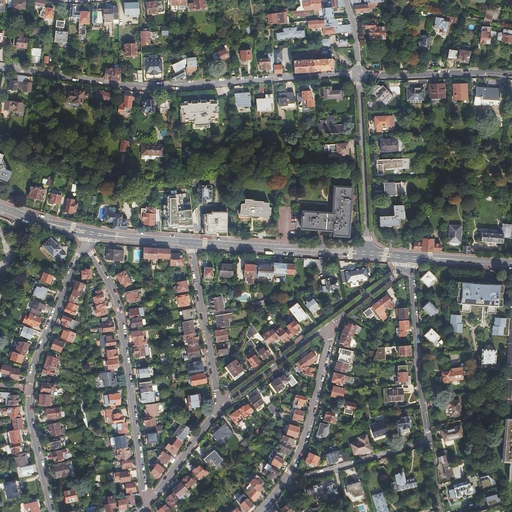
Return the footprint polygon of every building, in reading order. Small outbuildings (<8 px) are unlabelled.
[(7,0),(7,7),(13,7),(13,8),(24,9),(24,0),(21,0),(7,0)] [(45,0),(43,0),(34,0),(34,5),(42,6),(42,9),(41,9),(39,10),(39,15),(40,17),(43,17),(44,7),(45,0)] [(163,0),(160,0),(146,2),(147,14),(166,11),(163,0)] [(185,0),(186,6),(186,11),(189,10),(204,8),(203,0),(185,0)] [(308,0),(299,0),(300,7),(296,11),(304,10),(303,4),(309,3),(308,0)] [(308,0),(309,3),(303,4),(304,10),(309,9),(314,9),(318,8),(320,8),(320,4),(319,0),(308,0)] [(138,3),(124,3),(125,15),(129,15),(130,18),(138,17),(138,3)] [(75,4),(69,4),(68,17),(77,17),(78,18),(79,11),(75,11),(75,4)] [(374,4),(355,4),(355,13),(368,12),(368,7),(369,7),(369,8),(375,8),(374,4)] [(328,7),(320,8),(318,8),(318,13),(319,16),(324,15),(324,19),(333,18),(332,6),(328,7)] [(44,7),(43,17),(52,18),(53,8),(44,7)] [(104,19),(105,26),(107,26),(107,29),(108,37),(112,37),(111,19),(112,19),(112,9),(103,9),(104,19)] [(78,18),(78,23),(85,24),(89,24),(89,11),(79,11),(78,18)] [(93,11),(93,27),(101,27),(101,11),(93,11)] [(280,12),(277,13),(278,17),(277,17),(278,22),(278,24),(280,23),(288,23),(287,17),(286,12),(280,12)] [(276,13),(268,14),(269,23),(278,22),(277,17),(276,17),(276,13)] [(454,21),(455,16),(447,15),(446,19),(443,19),(443,18),(435,17),(434,27),(441,28),(441,31),(442,33),(446,34),(448,33),(450,22),(454,22),(454,21)] [(419,26),(432,28),(434,19),(421,17),(419,26)] [(318,20),(308,21),(308,28),(322,27),(323,34),(351,32),(350,24),(341,25),(324,27),(323,20),(318,21),(318,20)] [(377,27),(377,22),(358,23),(359,26),(364,25),(365,28),(369,27),(369,38),(378,38),(377,27)] [(480,43),(490,44),(490,38),(490,31),(491,25),(481,25),(481,29),(480,37),(480,43)] [(275,31),(276,40),(287,39),(286,37),(295,36),(295,37),(295,38),(305,37),(305,29),(297,30),(297,26),(290,26),(283,27),(283,31),(275,31)] [(143,32),(140,32),(140,41),(141,42),(141,43),(150,43),(149,38),(149,32),(148,32),(147,32),(147,29),(143,29),(143,32)] [(511,32),(504,30),(503,34),(498,32),(496,39),(502,40),(502,41),(511,42),(511,32)] [(12,38),(12,45),(15,45),(17,49),(20,49),(21,45),(26,46),(26,36),(22,36),(22,32),(13,31),(13,38),(12,38)] [(55,31),(54,41),(66,42),(67,32),(55,31)] [(417,50),(428,52),(431,35),(422,34),(421,40),(418,40),(417,50)] [(329,39),(319,39),(320,47),(322,47),(329,46),(329,39)] [(129,43),(124,43),(125,55),(136,55),(136,44),(129,44),(129,43)] [(30,63),(40,63),(41,48),(30,48),(30,63)] [(273,50),(273,54),(273,62),(274,65),(274,69),(274,74),(282,73),(281,61),(282,61),(281,49),(273,50)] [(325,54),(321,54),(322,59),(322,61),(331,60),(331,54),(331,49),(327,49),(327,52),(325,52),(325,54)] [(457,50),(456,59),(467,60),(469,51),(467,51),(460,49),(459,49),(458,50),(457,50)] [(215,52),(212,54),(216,62),(219,61),(220,61),(228,57),(224,50),(222,51),(221,50),(219,51),(219,52),(216,54),(215,52)] [(249,50),(239,51),(240,61),(250,60),(249,50)] [(449,50),(447,59),(451,59),(451,60),(455,61),(456,59),(457,50),(449,50)] [(270,69),(274,69),(274,65),(273,62),(273,54),(268,54),(269,59),(258,60),(258,61),(259,64),(259,65),(260,65),(261,69),(269,68),(270,69)] [(187,59),(187,60),(186,67),(186,72),(187,75),(187,78),(187,80),(193,80),(192,70),(196,70),(195,64),(196,64),(195,58),(187,59)] [(294,73),(336,70),(336,61),(334,60),(331,60),(322,61),(322,59),(293,61),(294,73)] [(146,72),(146,74),(150,74),(150,76),(159,76),(159,74),(162,74),(162,60),(158,60),(150,61),(146,61),(146,72)] [(173,66),(175,73),(183,69),(180,63),(173,66)] [(104,78),(113,79),(114,72),(112,72),(113,68),(110,68),(109,69),(105,69),(104,78)] [(175,81),(183,77),(185,76),(184,73),(186,72),(185,70),(183,71),(183,70),(174,74),(174,75),(172,75),(171,76),(171,77),(171,78),(171,79),(172,80),(173,80),(174,80),(175,80),(175,81)] [(17,89),(20,90),(22,82),(18,82),(19,75),(13,74),(12,81),(11,80),(9,90),(17,91),(17,89)] [(22,82),(20,90),(24,90),(24,92),(31,93),(32,84),(31,84),(32,77),(26,76),(25,83),(22,82)] [(508,79),(500,78),(500,88),(508,89),(508,79)] [(383,84),(373,94),(383,103),(392,93),(383,84)] [(417,84),(408,85),(408,99),(423,99),(423,87),(417,87),(417,84)] [(444,84),(429,84),(430,97),(444,97),(444,84)] [(466,84),(454,84),(454,98),(466,98),(466,84)] [(331,90),(330,86),(318,87),(318,96),(322,96),(322,99),(342,98),(341,89),(331,90)] [(477,87),(476,103),(499,104),(499,88),(477,87)] [(69,89),(67,99),(80,102),(81,96),(87,97),(88,91),(83,90),(83,89),(75,88),(75,90),(69,89)] [(96,97),(105,99),(109,100),(110,92),(104,91),(105,90),(103,89),(102,91),(97,90),(96,97)] [(314,106),(313,99),(311,100),(310,91),(301,92),(302,96),(302,100),(307,100),(307,107),(314,106)] [(244,94),(234,95),(235,107),(250,106),(249,92),(244,93),(244,94)] [(280,96),(278,96),(279,106),(287,106),(286,104),(294,103),(293,92),(280,93),(280,96)] [(307,107),(307,100),(302,100),(302,96),(300,96),(300,93),(297,93),(298,107),(303,107),(303,108),(307,108),(307,107)] [(130,104),(134,104),(135,97),(132,97),(132,96),(124,95),(123,102),(122,102),(118,106),(117,111),(123,112),(124,106),(130,107),(130,104)] [(258,113),(262,112),(262,110),(272,110),(271,95),(265,95),(266,99),(256,99),(258,113)] [(153,111),(153,100),(152,100),(151,99),(148,99),(147,100),(146,100),(146,102),(142,102),(142,107),(142,111),(142,112),(143,112),(145,112),(145,114),(146,114),(153,114),(153,111)] [(4,110),(21,112),(22,102),(5,100),(4,110)] [(159,107),(168,108),(168,100),(160,100),(159,107)] [(180,104),(180,110),(182,110),(183,116),(181,116),(181,122),(193,121),(194,126),(208,125),(208,120),(218,119),(217,113),(215,113),(215,108),(217,107),(217,101),(213,102),(213,100),(209,100),(209,103),(205,103),(200,103),(199,103),(200,106),(197,106),(197,104),(192,104),(187,104),(187,102),(183,102),(183,104),(180,104)] [(142,111),(142,107),(140,107),(137,111),(144,117),(146,114),(145,114),(145,112),(143,112),(142,112),(142,111)] [(333,115),(326,115),(326,120),(320,120),(321,124),(318,124),(318,130),(325,130),(326,133),(335,133),(334,125),(332,125),(332,124),(332,119),(334,119),(333,115)] [(390,131),(390,130),(394,130),(394,116),(389,117),(379,117),(374,118),(375,127),(376,127),(376,131),(376,132),(390,131)] [(400,139),(380,140),(381,152),(397,151),(397,146),(400,146),(400,139)] [(121,142),(119,153),(124,154),(125,151),(126,152),(127,146),(128,146),(128,143),(121,142)] [(141,143),(141,154),(163,155),(164,144),(141,143)] [(348,143),(323,144),(324,151),(336,150),(336,155),(347,154),(347,147),(348,147),(348,143)] [(0,175),(3,176),(8,178),(11,171),(6,169),(1,158),(3,153),(0,151),(0,175)] [(403,158),(377,160),(377,175),(382,174),(383,168),(403,167),(403,158)] [(197,200),(205,200),(205,198),(210,198),(210,186),(201,185),(201,184),(198,184),(198,179),(192,179),(192,181),(191,181),(191,186),(192,186),(192,189),(197,189),(197,200)] [(397,182),(384,183),(384,195),(397,195),(397,182)] [(405,182),(397,182),(397,195),(406,195),(405,182)] [(32,186),(29,197),(42,200),(45,190),(40,189),(41,187),(36,186),(35,187),(32,186)] [(302,215),(301,228),(334,230),(334,235),(348,236),(351,187),(334,186),(332,213),(303,211),(303,215),(302,215)] [(49,202),(62,205),(64,198),(52,195),(53,193),(51,192),(50,194),(51,194),(49,202)] [(163,226),(193,228),(191,209),(190,209),(183,210),(183,209),(181,194),(174,194),(166,195),(167,205),(163,205),(163,214),(165,214),(165,219),(163,219),(163,226)] [(237,216),(237,230),(259,232),(260,232),(261,232),(262,231),(263,230),(264,229),(265,227),(271,227),(271,217),(268,217),(268,214),(270,214),(270,207),(268,205),(268,202),(263,202),(261,200),(252,200),(251,198),(244,198),(244,203),(242,203),(240,204),(239,211),(241,212),(241,214),(247,215),(247,216),(237,216)] [(67,199),(64,210),(72,212),(72,210),(75,211),(77,203),(74,202),(74,201),(67,199)] [(380,226),(395,226),(398,226),(399,218),(401,218),(403,218),(403,205),(393,205),(394,216),(379,216),(380,226)] [(154,209),(150,209),(149,209),(149,210),(146,210),(146,208),(141,208),(140,216),(143,217),(143,218),(144,218),(144,223),(154,224),(154,209)] [(214,230),(227,230),(227,212),(219,212),(219,211),(212,212),(212,214),(203,214),(203,224),(204,224),(204,234),(214,234),(214,230)] [(114,227),(126,228),(127,218),(121,218),(121,214),(116,214),(116,213),(107,212),(106,220),(114,221),(114,227)] [(449,225),(448,243),(460,244),(462,226),(449,225)] [(481,232),(481,241),(503,243),(503,233),(481,232)] [(51,238),(43,245),(53,256),(55,254),(61,260),(66,255),(61,249),(61,248),(51,238)] [(422,242),(414,242),(414,250),(440,252),(440,244),(433,243),(433,239),(422,239),(422,242)] [(158,248),(144,247),(143,258),(149,258),(149,257),(153,257),(152,265),(157,265),(156,267),(170,268),(170,265),(170,264),(162,263),(160,263),(157,263),(158,248)] [(170,249),(158,248),(157,263),(160,263),(160,258),(163,258),(170,259),(170,254),(170,249)] [(108,249),(107,258),(123,260),(123,250),(108,249)] [(170,259),(170,264),(170,265),(183,265),(183,258),(180,254),(170,254),(170,259)] [(312,259),(304,258),(303,266),(311,267),(312,259)] [(313,259),(312,267),(322,268),(323,260),(313,259)] [(274,264),(273,273),(285,273),(286,264),(286,263),(274,262),(274,264)] [(255,265),(254,277),(258,277),(258,275),(273,276),(273,273),(274,264),(258,263),(258,266),(255,265)] [(220,264),(219,277),(223,277),(232,277),(233,265),(220,264)] [(255,265),(245,264),(244,281),(254,282),(254,277),(255,265)] [(286,264),(285,273),(294,274),(295,264),(290,264),(287,264),(286,264)] [(204,267),(204,277),(205,278),(205,281),(212,281),(213,268),(204,267)] [(348,269),(340,270),(342,281),(342,283),(350,281),(350,282),(358,281),(357,280),(362,279),(362,280),(367,279),(367,278),(368,278),(368,275),(367,270),(366,267),(360,268),(359,267),(355,267),(355,268),(348,270),(348,269)] [(85,271),(81,271),(82,279),(92,278),(92,269),(85,269),(85,271)] [(124,271),(116,275),(120,283),(122,282),(124,286),(130,284),(124,271)] [(428,271),(420,279),(428,287),(436,279),(428,271)] [(51,280),(53,276),(43,272),(40,280),(50,284),(51,282),(53,283),(54,281),(51,280)] [(321,279),(322,285),(323,290),(323,293),(333,291),(332,288),(338,287),(337,280),(331,281),(330,278),(321,279)] [(188,290),(186,280),(176,282),(178,289),(178,292),(188,290)] [(74,289),(82,292),(85,284),(77,281),(74,289)] [(502,306),(503,285),(457,282),(457,290),(457,295),(456,295),(456,303),(457,303),(462,304),(462,305),(461,312),(470,312),(470,306),(470,304),(475,304),(483,305),(487,305),(487,307),(487,313),(495,314),(496,308),(496,306),(501,306),(502,306)] [(36,285),(32,295),(44,299),(48,288),(42,285),(41,287),(36,285)] [(135,290),(125,292),(126,298),(128,297),(129,303),(139,300),(138,296),(140,295),(141,294),(140,288),(135,290)] [(73,290),(69,300),(74,302),(77,295),(79,296),(81,293),(73,290)] [(95,305),(104,302),(103,299),(104,299),(102,294),(100,290),(91,294),(95,305)] [(187,294),(175,296),(176,301),(178,301),(179,307),(189,305),(187,294)] [(386,306),(387,307),(388,306),(390,309),(395,305),(386,294),(380,298),(386,306)] [(232,312),(232,309),(224,310),(221,296),(210,299),(212,313),(222,311),(223,314),(230,312),(232,312)] [(312,297),(310,298),(305,302),(313,313),(320,308),(312,297)] [(376,301),(383,310),(384,310),(383,308),(386,306),(380,298),(376,301)] [(380,316),(385,313),(383,310),(376,301),(371,305),(380,316)] [(49,312),(52,306),(42,302),(42,304),(36,302),(35,306),(33,305),(31,311),(39,314),(41,308),(49,312)] [(74,314),(78,305),(69,302),(67,307),(66,306),(64,310),(74,314)] [(105,304),(104,302),(95,305),(99,316),(109,313),(107,309),(106,310),(105,310),(104,308),(105,307),(106,306),(105,304)] [(294,315),(298,320),(302,317),(303,318),(304,319),(307,317),(297,302),(289,308),(292,313),(294,315)] [(429,302),(422,309),(430,317),(437,310),(429,302)] [(129,313),(130,318),(139,316),(137,308),(129,310),(130,313),(129,313)] [(182,310),(182,311),(182,314),(183,319),(186,318),(186,320),(190,319),(190,318),(194,317),(193,308),(182,310)] [(407,308),(397,309),(398,319),(408,319),(407,308)] [(33,313),(30,312),(28,316),(26,315),(23,321),(29,323),(29,325),(30,325),(33,326),(34,325),(35,325),(38,326),(41,319),(35,316),(35,314),(33,313)] [(223,314),(217,315),(220,328),(225,327),(228,326),(227,318),(231,317),(230,312),(223,314)] [(63,315),(61,320),(63,320),(62,323),(62,324),(72,328),(76,320),(63,315)] [(451,332),(461,333),(462,324),(460,324),(461,315),(451,315),(450,323),(451,323),(451,332)] [(131,319),(132,323),(132,327),(142,325),(141,317),(131,319)] [(99,332),(102,332),(102,331),(114,330),(113,328),(114,327),(114,325),(113,324),(113,323),(111,323),(108,321),(106,323),(105,318),(100,319),(102,328),(98,328),(99,332)] [(492,334),(509,336),(510,319),(495,318),(494,326),(493,326),(492,334)] [(293,334),(294,334),(296,332),(297,331),(296,330),(294,328),(298,325),(294,319),(286,325),(293,334)] [(192,320),(182,322),(184,334),(194,333),(192,320)] [(399,334),(406,333),(406,329),(409,329),(408,320),(400,321),(401,330),(401,332),(399,332),(399,334)] [(258,332),(250,322),(245,335),(249,340),(246,342),(252,349),(256,346),(250,338),(258,332)] [(351,337),(352,338),(356,327),(348,324),(347,327),(345,326),(343,330),(342,329),(341,333),(351,337)] [(278,336),(283,342),(293,335),(288,328),(285,330),(281,325),(274,331),(278,336)] [(21,336),(30,339),(33,333),(34,329),(33,329),(29,328),(28,327),(27,327),(25,326),(22,334),(21,336)] [(220,328),(217,328),(217,330),(214,330),(216,342),(227,340),(225,327),(220,328)] [(71,342),(75,333),(65,328),(60,337),(71,342)] [(273,340),(278,336),(274,331),(272,328),(270,330),(270,331),(269,331),(268,332),(267,332),(266,333),(265,333),(264,334),(263,334),(262,335),(261,335),(260,336),(266,344),(271,340),(271,338),(272,338),(272,339),(273,340)] [(147,343),(146,339),(143,339),(142,331),(142,330),(131,331),(132,342),(133,342),(133,345),(143,344),(147,343)] [(424,337),(432,345),(435,342),(440,338),(431,330),(424,337)] [(184,334),(183,335),(184,340),(187,339),(188,346),(198,344),(197,340),(197,338),(198,338),(197,334),(195,334),(194,333),(184,334)] [(350,342),(351,337),(341,333),(339,342),(343,343),(345,343),(344,345),(349,346),(350,342)] [(101,347),(106,347),(105,346),(115,345),(114,340),(111,340),(111,338),(111,336),(104,337),(104,338),(100,339),(101,347)] [(60,352),(63,346),(64,345),(65,343),(55,339),(51,347),(60,352)] [(12,350),(24,354),(25,350),(28,344),(23,342),(22,343),(15,340),(12,350)] [(229,341),(217,343),(218,345),(217,345),(218,350),(217,351),(217,353),(219,354),(222,353),(222,354),(227,353),(226,346),(228,346),(227,345),(230,344),(229,341)] [(133,345),(135,357),(145,355),(143,344),(133,345)] [(198,345),(187,347),(188,354),(183,355),(184,360),(189,360),(200,358),(198,345)] [(376,352),(374,357),(373,360),(385,359),(384,350),(390,350),(390,351),(396,350),(397,356),(410,355),(409,345),(377,348),(376,352)] [(482,347),(481,361),(495,362),(496,354),(497,354),(497,352),(496,352),(496,348),(482,347)] [(263,348),(257,352),(263,359),(270,354),(267,349),(265,350),(263,348)] [(349,363),(350,363),(352,351),(341,348),(339,352),(337,360),(349,363)] [(115,350),(107,350),(108,359),(117,357),(118,356),(118,355),(117,355),(117,354),(115,354),(115,350)] [(23,355),(24,355),(13,351),(10,358),(21,362),(22,358),(23,355)] [(311,351),(301,359),(307,366),(317,358),(315,355),(316,354),(315,353),(314,351),(312,351),(311,351)] [(253,354),(247,359),(253,366),(257,363),(259,361),(253,354)] [(45,363),(55,367),(57,361),(54,360),(55,358),(48,355),(45,363)] [(235,359),(224,367),(234,380),(244,373),(242,370),(243,369),(235,359)] [(307,366),(301,359),(295,363),(301,370),(307,366)] [(113,371),(117,371),(116,368),(117,368),(117,364),(116,360),(106,361),(107,369),(110,369),(110,372),(112,371),(113,371)] [(193,363),(187,364),(189,373),(203,370),(202,360),(193,362),(193,363)] [(346,372),(349,363),(337,360),(335,369),(346,372)] [(41,377),(48,379),(50,373),(52,374),(55,367),(45,363),(41,377)] [(0,374),(9,376),(11,367),(0,365),(0,374)] [(396,381),(396,385),(401,385),(412,384),(411,376),(408,376),(407,365),(398,366),(399,381),(396,381)] [(314,368),(307,366),(304,369),(305,370),(305,374),(312,375),(312,374),(314,375),(314,371),(313,371),(314,368)] [(11,367),(9,376),(9,378),(18,379),(20,369),(11,367)] [(138,369),(138,373),(139,378),(148,377),(147,367),(138,369)] [(441,376),(439,377),(440,382),(442,381),(442,382),(443,383),(448,382),(448,381),(448,380),(462,378),(460,368),(447,369),(447,372),(441,373),(441,376)] [(112,375),(112,371),(110,372),(99,373),(100,379),(104,378),(105,386),(116,384),(116,378),(113,379),(112,375)] [(347,381),(348,375),(334,371),(332,381),(337,382),(336,383),(341,384),(342,380),(347,381)] [(279,378),(283,384),(288,381),(292,386),(298,382),(292,373),(287,377),(284,374),(283,374),(279,377),(280,377),(279,378)] [(204,374),(190,376),(192,385),(205,382),(204,374)] [(284,390),(286,388),(283,384),(279,378),(269,385),(275,393),(282,388),(284,390)] [(139,383),(140,393),(152,391),(150,381),(139,383)] [(50,394),(53,394),(53,390),(54,390),(55,384),(40,383),(40,387),(39,387),(38,390),(39,391),(39,392),(41,392),(41,393),(50,394)] [(336,398),(342,399),(344,388),(333,385),(331,395),(336,397),(336,398)] [(402,389),(388,389),(389,402),(402,401),(402,389)] [(0,395),(6,398),(9,399),(9,395),(11,395),(11,392),(0,391),(0,393),(0,395)] [(153,401),(152,391),(140,393),(141,397),(142,402),(142,403),(153,401)] [(50,401),(50,394),(41,393),(39,393),(39,404),(51,405),(51,401),(50,401)] [(119,393),(104,395),(105,406),(110,405),(111,405),(112,405),(120,404),(119,393)] [(199,393),(188,395),(189,407),(200,406),(200,401),(204,401),(203,397),(199,397),(199,393)] [(257,394),(253,396),(250,399),(256,407),(263,402),(257,394)] [(306,397),(295,394),(294,401),(293,403),(292,406),(300,408),(301,405),(302,401),(304,401),(306,397)] [(18,395),(11,395),(9,395),(9,399),(9,405),(18,404),(18,395)] [(459,399),(444,402),(446,408),(448,408),(450,417),(462,414),(459,399)] [(273,401),(267,406),(273,413),(277,407),(273,401)] [(345,408),(344,413),(352,415),(353,410),(354,410),(355,404),(346,402),(346,403),(344,402),(343,406),(345,407),(345,408)] [(157,403),(146,404),(147,409),(147,413),(145,413),(146,417),(153,416),(159,415),(158,408),(157,403)] [(244,406),(243,405),(239,408),(245,416),(253,411),(248,403),(245,405),(244,406)] [(19,412),(18,407),(2,409),(3,415),(10,414),(11,418),(21,417),(21,412),(19,412)] [(56,407),(46,407),(46,409),(45,410),(45,413),(46,413),(47,418),(49,418),(49,420),(56,419),(56,411),(56,407)] [(111,409),(105,410),(106,424),(122,422),(122,421),(123,421),(123,418),(122,418),(122,417),(121,417),(121,416),(118,416),(118,413),(117,413),(115,413),(115,414),(114,414),(114,408),(111,409)] [(236,423),(244,417),(238,409),(230,415),(236,423)] [(272,416),(279,419),(283,413),(276,409),(272,416)] [(295,409),(293,419),(300,421),(301,419),(304,411),(295,409)] [(323,421),(334,423),(336,417),(337,414),(325,411),(323,421)] [(146,417),(143,418),(143,422),(145,422),(145,424),(145,426),(154,425),(153,416),(146,417)] [(401,418),(399,418),(399,420),(395,421),(399,443),(405,441),(404,433),(409,432),(408,428),(409,428),(407,417),(401,418)] [(21,418),(8,419),(8,423),(13,422),(14,430),(19,429),(21,429),(23,429),(23,428),(23,424),(21,418)] [(511,418),(505,418),(502,463),(510,464),(508,481),(511,481),(511,418)] [(384,420),(370,425),(374,437),(388,433),(384,420)] [(50,436),(60,434),(64,433),(63,428),(61,428),(59,422),(50,424),(48,424),(50,436)] [(126,422),(117,423),(118,433),(127,432),(126,422)] [(175,436),(181,441),(185,436),(188,438),(189,435),(187,434),(191,429),(182,422),(172,434),(174,435),(175,436)] [(212,434),(216,439),(218,438),(219,439),(225,434),(228,439),(234,434),(225,423),(212,434)] [(320,423),(317,433),(324,435),(323,437),(326,438),(328,425),(320,423)] [(441,430),(443,436),(446,435),(447,440),(463,436),(460,425),(441,430)] [(298,431),(288,428),(286,434),(296,436),(298,431)] [(14,430),(10,431),(13,444),(22,442),(19,429),(14,430)] [(156,432),(145,433),(146,441),(147,440),(148,442),(158,441),(156,432)] [(282,443),(290,447),(293,439),(284,435),(283,439),(282,443)] [(358,442),(351,444),(354,454),(370,450),(366,435),(357,438),(358,442)] [(63,436),(50,438),(51,443),(52,447),(65,445),(63,436)] [(116,437),(117,448),(127,447),(125,436),(116,437)] [(179,443),(181,441),(175,436),(171,442),(168,447),(170,449),(168,452),(172,455),(181,444),(179,443)] [(249,445),(245,440),(240,443),(246,450),(249,445)] [(22,451),(22,447),(20,447),(19,443),(10,445),(12,453),(22,451)] [(288,453),(290,447),(282,443),(281,447),(280,450),(288,453)] [(203,459),(212,469),(216,466),(217,467),(220,464),(219,463),(223,459),(213,446),(211,448),(213,451),(203,459)] [(119,450),(117,450),(118,459),(130,458),(129,452),(130,452),(129,447),(119,449),(119,450)] [(282,459),(285,454),(272,448),(271,450),(272,451),(271,453),(275,455),(270,463),(278,467),(280,463),(281,464),(284,460),(282,459)] [(61,449),(52,451),(54,459),(55,458),(56,460),(63,459),(61,449)] [(337,458),(342,456),(340,450),(326,454),(329,463),(329,462),(331,463),(332,463),(332,461),(337,460),(337,458)] [(175,459),(171,456),(170,457),(162,451),(157,458),(166,464),(168,460),(172,463),(175,459)] [(446,459),(449,459),(447,451),(435,453),(435,457),(437,457),(445,455),(446,459)] [(309,452),(305,461),(306,461),(306,463),(307,463),(309,463),(315,465),(319,457),(309,452)] [(460,479),(457,464),(452,466),(450,466),(449,459),(446,459),(445,455),(437,457),(439,463),(443,463),(444,468),(443,468),(446,478),(452,477),(453,480),(460,479)] [(131,459),(124,460),(124,465),(125,470),(127,469),(127,468),(132,467),(131,459)] [(66,462),(54,465),(57,477),(69,474),(66,462)] [(163,469),(164,468),(157,463),(156,463),(154,466),(150,472),(153,475),(152,476),(156,478),(157,478),(159,474),(160,472),(163,469)] [(21,466),(18,467),(20,477),(24,477),(30,475),(30,474),(34,473),(33,469),(31,464),(29,464),(28,464),(23,466),(21,466)] [(192,471),(198,479),(204,475),(205,476),(208,473),(205,470),(204,471),(199,465),(195,468),(194,467),(192,469),(192,471)] [(279,471),(279,470),(272,466),(269,471),(267,469),(264,473),(273,478),(275,474),(276,475),(277,474),(278,474),(280,472),(279,471)] [(394,481),(390,482),(393,490),(416,484),(414,475),(405,478),(403,470),(404,470),(404,468),(401,468),(395,469),(394,471),(396,478),(394,478),(394,481)] [(128,471),(119,473),(120,478),(120,482),(129,480),(128,471)] [(181,482),(187,489),(196,482),(193,478),(192,479),(188,475),(181,482)] [(482,488),(495,485),(494,482),(488,476),(480,478),(482,488)] [(254,486),(260,492),(265,485),(264,484),(266,483),(260,478),(257,481),(255,479),(254,480),(253,479),(250,483),(254,486)] [(18,479),(0,483),(0,488),(1,488),(6,487),(9,498),(22,495),(20,488),(17,489),(17,487),(20,486),(18,479)] [(309,497),(312,496),(316,495),(317,499),(321,498),(321,501),(328,499),(328,501),(336,499),(335,497),(334,494),(337,493),(333,479),(311,485),(312,488),(307,489),(309,497)] [(355,482),(352,483),(345,485),(347,494),(352,493),(355,497),(364,495),(360,481),(355,482)] [(457,484),(453,485),(454,488),(456,498),(461,496),(461,497),(462,498),(463,498),(464,498),(465,498),(465,497),(465,496),(465,495),(471,493),(468,484),(466,484),(466,481),(457,484)] [(134,483),(125,484),(126,494),(135,492),(134,483)] [(172,490),(178,497),(184,492),(178,485),(172,490)] [(259,495),(262,493),(260,492),(254,486),(247,493),(255,501),(258,497),(259,498),(261,497),(259,495)] [(64,492),(65,498),(66,502),(77,500),(74,489),(64,492)] [(173,492),(166,498),(167,500),(166,501),(169,505),(178,498),(173,492)] [(382,492),(373,495),(376,505),(377,504),(378,509),(377,510),(378,511),(388,511),(387,507),(385,507),(384,502),(385,502),(382,492)] [(502,502),(500,493),(485,498),(487,506),(489,505),(493,503),(493,504),(502,502)] [(137,494),(129,495),(130,498),(126,498),(127,505),(134,503),(133,497),(137,497),(137,494)] [(247,498),(248,498),(244,494),(237,500),(247,511),(253,505),(247,498)] [(114,497),(114,495),(103,497),(105,505),(106,511),(114,511),(114,508),(116,507),(114,497)] [(126,508),(127,507),(125,498),(122,499),(117,500),(118,509),(122,508),(123,509),(125,509),(126,508)] [(47,511),(47,509),(40,510),(38,505),(36,505),(35,501),(24,504),(25,508),(27,508),(28,511),(47,511)] [(283,507),(280,510),(282,511),(291,511),(293,511),(286,504),(285,503),(283,505),(283,507)]
